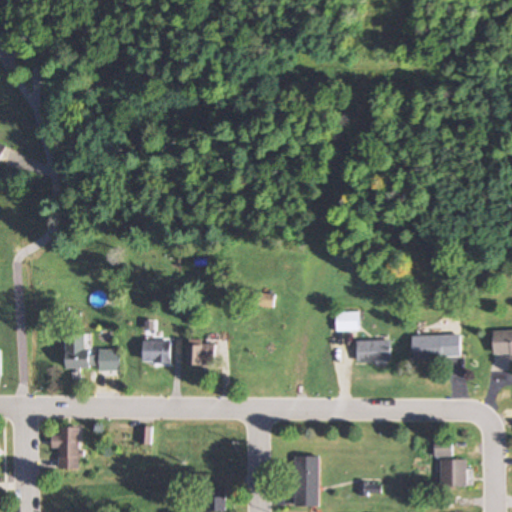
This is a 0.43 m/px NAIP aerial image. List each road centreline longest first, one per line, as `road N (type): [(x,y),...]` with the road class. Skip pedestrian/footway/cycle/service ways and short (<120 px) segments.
road 1 (residential): [(490,434),(458,409),(0,404)]
road 2 (residential): [(32,511),(31,404),(17,269),(6,240)]
